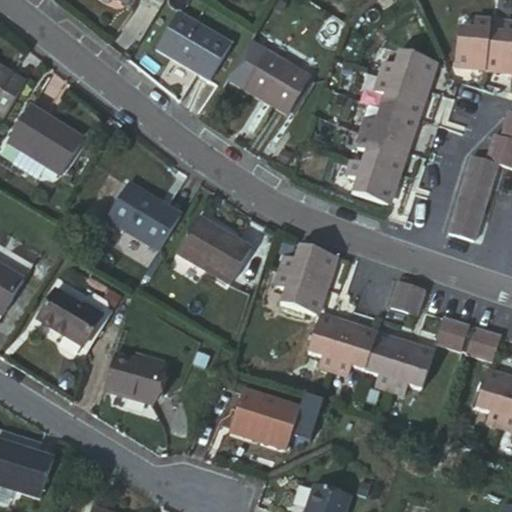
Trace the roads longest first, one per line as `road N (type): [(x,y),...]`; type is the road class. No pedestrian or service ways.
road 1 (residential): [(511,287),(314,218),(238,177),(16,0)]
road 2 (residential): [(0,383),(140,469),(216,499)]
